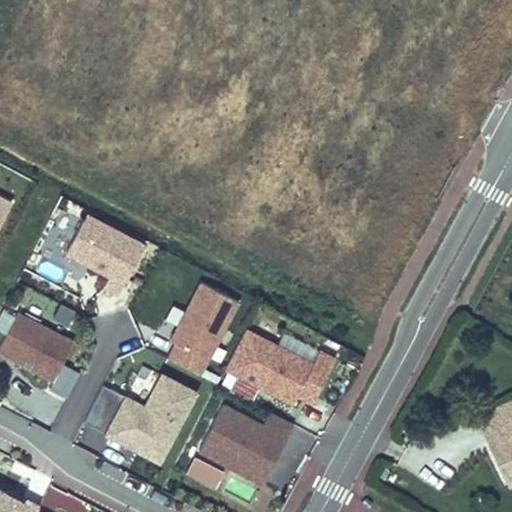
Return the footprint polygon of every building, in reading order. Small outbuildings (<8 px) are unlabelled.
[(0,219),(8,203),(0,199),(0,219)] [(117,298),(143,248),(84,218),(64,256),(108,279),(102,290),(117,298)] [(198,376),(236,303),(199,284),(169,343),(175,345),(167,360),(198,376)] [(72,344),(17,315),(0,346),(0,354),(52,382),(72,344)] [(311,404),(333,360),(318,351),(311,365),(244,330),(223,370),(292,406),(296,397),(311,404)] [(157,465),(194,396),(161,378),(143,410),(101,388),(82,425),(157,465)] [(272,466),(293,425),(270,413),(263,426),(223,405),(199,451),(244,475),(254,457),(272,466)] [(497,431),(511,426),(511,409),(492,418),(497,431)] [(511,426),(497,431),(485,436),(489,450),(500,476),(511,472),(511,426)] [(262,485),(272,466),(254,457),(244,475),(262,485)] [(511,472),(500,476),(506,493),(511,490),(511,472)] [(224,492),(250,504),(257,489),(230,477),(224,492)] [(36,511),(39,507),(23,498),(21,501),(0,490),(0,511),(36,511)]
